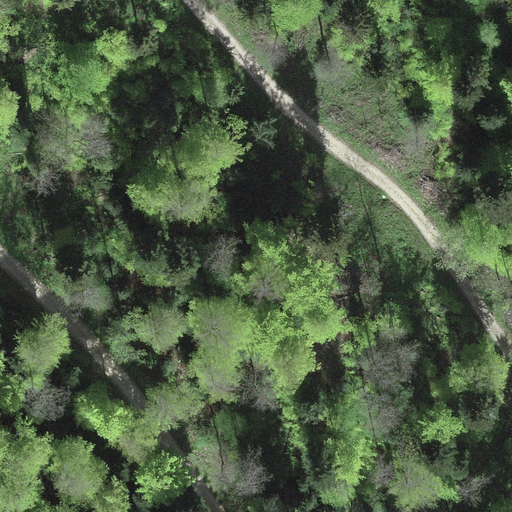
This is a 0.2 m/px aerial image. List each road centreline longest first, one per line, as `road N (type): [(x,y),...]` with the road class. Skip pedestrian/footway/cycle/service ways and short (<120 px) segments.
road 1 (track): [(511,355),(402,204),(277,101),(176,0)]
road 2 (track): [(209,511),(40,291),(0,251)]
